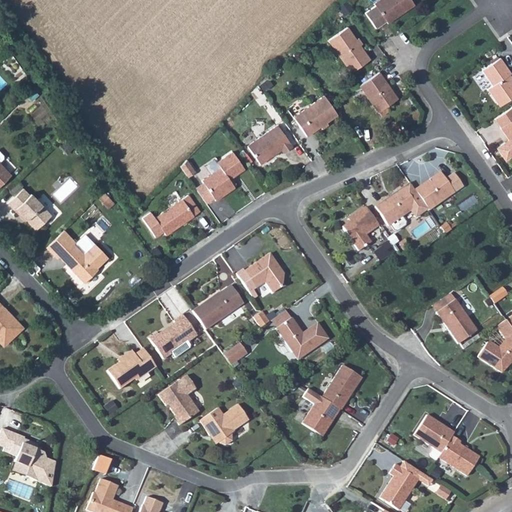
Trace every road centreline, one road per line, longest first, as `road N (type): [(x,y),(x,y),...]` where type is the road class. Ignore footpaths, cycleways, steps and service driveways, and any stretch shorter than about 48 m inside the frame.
road 1 (residential): [(48,363),(105,439),(232,486),(340,470),(412,364)]
road 2 (residential): [(83,336),(281,204)]
road 3 (residential): [(281,204),(368,330),(412,364)]
road 4 (residential): [(281,204),(448,125)]
road 5 (residential): [(495,4),(428,48),(421,65),(448,125)]
road 6 (residential): [(83,336),(0,249)]
